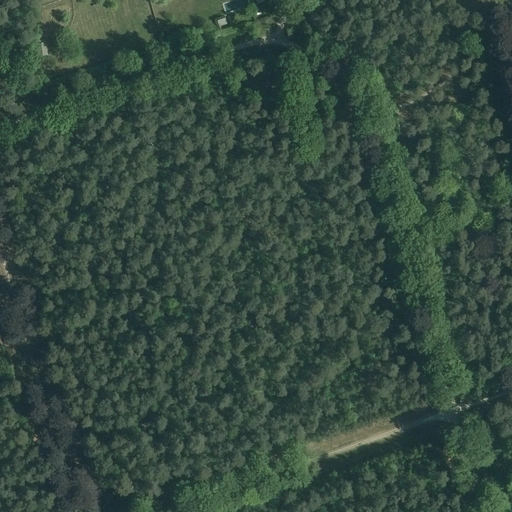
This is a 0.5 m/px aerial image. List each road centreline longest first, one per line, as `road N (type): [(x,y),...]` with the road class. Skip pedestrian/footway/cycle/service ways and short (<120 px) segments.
road 1 (track): [(366,115),(456,413)]
road 2 (track): [(166,511),(456,413)]
road 3 (track): [(0,116),(274,25)]
road 4 (track): [(366,115),(435,93),(449,80),(466,31),(496,8)]
road 5 (track): [(274,25),(362,87),(366,115)]
